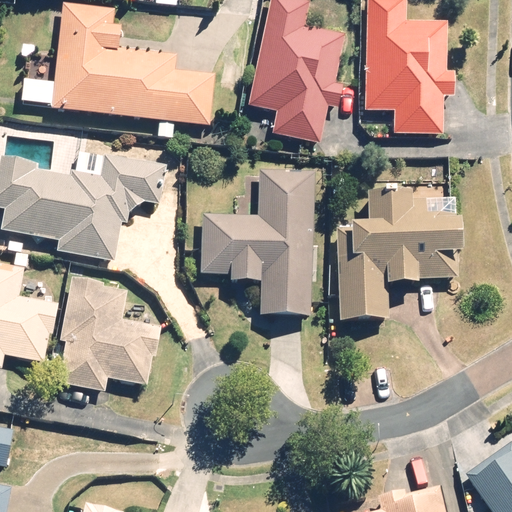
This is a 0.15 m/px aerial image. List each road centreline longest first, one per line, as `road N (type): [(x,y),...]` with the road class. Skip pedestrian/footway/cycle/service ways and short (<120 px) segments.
road 1 (residential): [(313,432),(268,453),(214,443),(200,425),(203,390),(237,370),(254,376),(277,404)]
road 2 (residential): [(511,362),(419,413),(313,432)]
